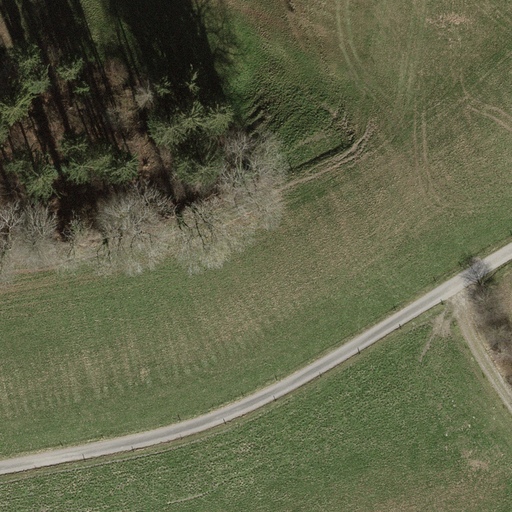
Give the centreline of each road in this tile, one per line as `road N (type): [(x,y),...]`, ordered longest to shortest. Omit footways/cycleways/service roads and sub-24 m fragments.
road 1 (track): [(0,465),(157,433),(275,393),(511,252)]
road 2 (track): [(448,289),(511,394)]
